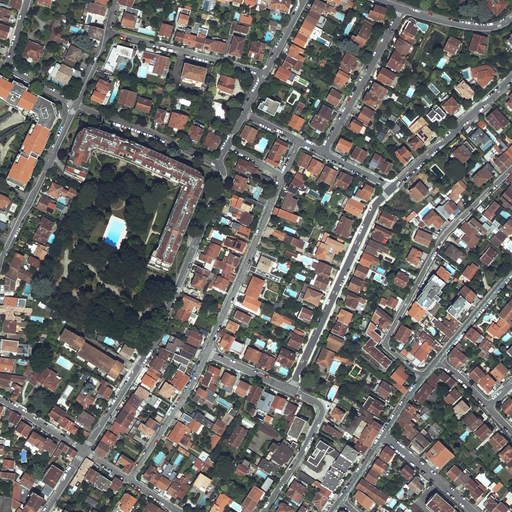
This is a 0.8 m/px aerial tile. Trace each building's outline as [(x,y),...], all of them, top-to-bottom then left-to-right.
[(10,0),(10,5),(8,4),(8,6),(19,10),(21,3),(19,2),(20,0),(10,0)] [(121,0),(120,5),(126,7),(131,8),(132,0),(121,0)] [(272,0),(257,0),(257,4),(257,5),(260,6),(259,9),(265,11),(266,7),(270,9),(271,4),(269,4),(270,0),(272,1),(272,0)] [(271,4),(270,9),(278,11),(279,9),(287,12),(290,2),(284,0),(272,0),(272,1),(270,0),(269,4),(271,4)] [(316,0),(315,0),(311,9),(321,14),(324,9),(331,13),(334,8),(327,4),(325,3),(325,4),(316,0)] [(328,0),(327,4),(334,8),(337,2),(339,3),(340,0),(328,0)] [(354,3),(350,1),(349,0),(340,0),(339,3),(347,6),(347,9),(350,10),(354,3)] [(430,0),(422,9),(428,10),(434,4),(430,0)] [(505,4),(500,0),(481,0),(496,14),(505,4)] [(90,3),(87,12),(103,17),(106,7),(90,3)] [(371,11),(368,16),(372,18),(372,19),(376,21),(376,19),(381,22),(386,10),(376,5),(373,12),(371,11)] [(11,11),(0,7),(0,19),(8,21),(11,11)] [(124,13),(121,25),(134,28),(139,10),(131,8),(126,7),(125,13),(124,13)] [(311,10),(305,20),(315,25),(320,15),(311,10)] [(180,15),(178,23),(188,25),(190,17),(184,15),(183,16),(180,15)] [(253,19),(243,16),(241,15),(239,22),(251,25),(253,19)] [(51,29),(53,30),(53,29),(58,30),(61,21),(59,20),(55,18),(51,29)] [(374,25),(363,18),(361,23),(364,24),(356,38),(353,36),(350,41),(361,48),(372,28),(376,30),(379,25),(375,23),(374,25)] [(416,24),(415,20),(412,18),(409,18),(407,21),(409,22),(400,37),(411,43),(413,41),(414,42),(415,39),(413,38),(417,31),(411,28),(413,25),(415,26),(416,24)] [(233,20),(230,35),(233,36),(234,31),(247,34),(248,28),(248,25),(237,22),(237,21),(233,20)] [(305,21),(298,32),(309,37),(314,26),(305,21)] [(0,24),(0,36),(6,39),(10,27),(0,24)] [(162,24),(159,34),(170,37),(172,27),(162,24)] [(91,26),(88,37),(100,41),(103,30),(97,28),(91,26)] [(53,30),(49,40),(58,44),(59,43),(61,44),(62,42),(64,38),(61,37),(56,34),(57,33),(58,30),(53,29),(53,30)] [(177,32),(175,40),(183,42),(185,34),(186,31),(180,29),(179,33),(177,32)] [(298,33),(294,41),(303,46),(304,43),(305,44),(306,42),(305,41),(307,38),(298,33)] [(185,34),(183,42),(189,44),(189,45),(195,47),(197,37),(185,34)] [(197,37),(195,47),(204,49),(207,39),(199,37),(200,35),(198,34),(197,37)] [(472,35),(467,50),(482,54),(486,39),(472,35)] [(234,37),(230,54),(241,57),(245,40),(234,37)] [(411,43),(400,37),(399,39),(399,40),(393,50),(405,57),(411,46),(410,45),(411,43)] [(207,39),(204,49),(213,51),(215,41),(216,39),(214,38),(213,41),(207,39)] [(449,38),(444,50),(453,54),(459,42),(449,38)] [(226,44),(215,41),(213,51),(224,54),(226,44)] [(252,42),(249,56),(256,58),(255,59),(261,61),(265,45),(261,43),(260,42),(258,41),(257,43),(256,42),(256,43),(252,42)] [(28,42),(22,55),(27,58),(28,56),(33,59),(37,61),(39,57),(41,56),(43,53),(42,51),(41,51),(43,48),(28,42)] [(303,49),(292,44),(289,49),(290,50),(287,55),(297,61),(302,63),(304,58),(300,56),(303,49)] [(136,50),(116,45),(115,48),(112,48),(104,67),(113,70),(118,61),(116,60),(119,54),(131,57),(132,57),(135,55),(136,50)] [(72,46),(66,57),(65,57),(65,58),(66,59),(64,61),(74,66),(81,50),(72,46)] [(151,63),(152,59),(155,60),(152,73),(165,77),(170,58),(144,51),(142,59),(143,61),(151,63)] [(342,63),(339,68),(340,68),(351,75),(356,66),(354,64),(357,59),(347,53),(341,63),(342,63)] [(394,53),(387,65),(398,72),(401,67),(404,69),(408,62),(405,60),(406,59),(394,53)] [(297,61),(288,56),(282,66),(290,70),(291,67),(290,67),(291,65),(294,66),(293,68),(298,71),(302,63),(297,61)] [(62,64),(58,73),(55,72),(53,76),(55,78),(67,84),(74,69),(69,67),(69,68),(62,64)] [(184,64),(178,86),(200,92),(206,70),(184,64)] [(291,72),(280,66),(275,76),(285,82),(290,74),(293,75),(291,77),(298,81),(300,76),(291,72)] [(486,66),(470,70),(472,80),(479,88),(482,88),(490,80),(489,79),(494,75),(486,66)] [(331,86),(341,91),(342,90),(344,86),(342,85),(344,82),(346,83),(351,75),(340,68),(335,76),(336,77),(334,81),(331,86)] [(383,69),(377,79),(393,88),(398,77),(383,69)] [(0,94),(0,95),(0,96),(0,100),(21,112),(22,108),(23,109),(24,107),(30,110),(30,111),(31,111),(29,114),(34,117),(36,124),(37,124),(35,128),(32,126),(20,151),(23,153),(21,156),(18,155),(6,180),(8,181),(22,188),(24,184),(26,185),(27,181),(26,181),(27,179),(28,180),(30,175),(29,175),(30,174),(31,174),(34,167),(35,164),(33,163),(36,159),(38,156),(39,156),(42,151),(39,150),(40,149),(42,150),(44,145),(43,145),(43,143),(45,144),(48,138),(50,133),(49,132),(50,130),(50,131),(54,124),(58,118),(57,114),(55,115),(53,109),(55,108),(54,104),(52,103),(47,100),(42,97),(42,98),(38,96),(37,98),(34,96),(35,94),(32,92),(31,94),(30,95),(25,93),(27,89),(23,87),(23,86),(18,83),(17,83),(13,81),(11,85),(6,83),(7,82),(8,80),(4,78),(3,80),(1,78),(2,77),(0,75),(0,94)] [(218,82),(216,88),(232,93),(234,87),(233,87),(235,80),(222,75),(219,83),(218,82)] [(411,77),(408,82),(415,86),(417,81),(411,77)] [(94,92),(91,99),(101,104),(111,85),(100,79),(97,87),(98,87),(96,93),(94,92)] [(462,81),(455,88),(461,94),(460,95),(463,99),(464,98),(466,100),(474,92),(462,81)] [(386,90),(382,88),(375,84),(372,89),(371,89),(369,92),(381,99),(386,90)] [(332,89),(326,100),(336,106),(342,95),(332,89)] [(122,90),(118,102),(132,107),(136,95),(122,90)] [(367,93),(362,102),(372,107),(377,98),(367,93)] [(141,98),(137,108),(149,112),(152,102),(141,98)] [(260,102),(257,108),(273,116),(276,111),(279,104),(280,103),(275,101),(274,102),(266,98),(265,101),(263,100),(262,102),(260,102)] [(444,102),(441,105),(450,115),(453,112),(454,113),(459,109),(457,108),(459,106),(451,98),(445,103),(444,102)] [(298,105),(293,114),(294,115),(298,117),(305,105),(299,102),(298,105)] [(437,104),(426,114),(427,115),(426,116),(435,125),(446,114),(437,104)] [(323,105),(317,115),(327,121),(332,111),(323,105)] [(364,107),(358,118),(368,124),(374,113),(364,107)] [(496,110),(486,119),(497,130),(499,127),(501,129),(507,122),(496,110)] [(158,111),(155,121),(166,125),(169,114),(158,111)] [(173,113),(169,126),(183,130),(186,117),(173,113)] [(316,114),(309,125),(321,132),(327,121),(317,115),(316,114)] [(294,115),(288,125),(299,131),(305,121),(298,117),(294,115)] [(305,121),(299,131),(303,133),(311,117),(308,115),(305,121)] [(352,125),(350,129),(361,135),(367,124),(356,118),(354,121),(353,120),(351,124),(352,125)] [(482,120),(476,125),(481,130),(486,125),(482,120)] [(394,124),(389,129),(392,132),(394,135),(399,128),(394,124)] [(192,125),(187,136),(198,141),(203,130),(192,125)] [(245,126),(240,137),(251,142),(257,131),(245,126)] [(420,131),(417,135),(423,141),(421,143),(423,145),(429,140),(428,138),(432,134),(425,127),(423,129),(422,127),(419,130),(420,131)] [(173,161),(142,148),(141,148),(140,147),(140,148),(139,148),(136,154),(121,147),(124,142),(124,141),(124,140),(124,139),(123,138),(112,134),(111,134),(110,134),(110,135),(94,129),(93,129),(91,129),(90,129),(89,132),(88,131),(87,130),(86,130),(85,130),(83,130),(82,131),(81,132),(81,134),(81,135),(81,136),(78,135),(76,138),(75,140),(75,141),(73,148),(75,149),(74,151),(72,151),(65,171),(75,175),(74,178),(84,181),(85,176),(85,175),(84,174),(88,163),(87,162),(89,156),(86,155),(90,145),(102,149),(101,151),(118,156),(119,152),(135,159),(134,163),(148,169),(149,167),(155,170),(154,171),(175,180),(175,179),(187,184),(178,207),(176,206),(170,219),(172,220),(164,238),(163,237),(160,245),(158,244),(156,248),(151,258),(149,259),(147,264),(156,268),(157,265),(168,269),(177,247),(174,246),(177,240),(179,241),(193,207),(191,207),(193,203),(195,204),(201,189),(202,184),(199,183),(200,180),(201,180),(202,179),(202,178),(202,177),(201,176),(200,176),(199,176),(196,175),(197,173),(195,171),(191,169),(177,163),(176,165),(173,164),(173,163),(173,162),(173,161)] [(471,141),(475,137),(471,132),(467,136),(471,141)] [(210,133),(204,144),(215,149),(221,138),(210,133)] [(409,144),(408,144),(414,151),(418,147),(419,148),(423,145),(421,143),(416,137),(413,140),(411,142),(409,144)] [(338,143),(335,149),(337,149),(337,150),(346,154),(351,145),(340,139),(340,140),(339,140),(337,143),(338,143)] [(277,140),(271,151),(280,155),(283,150),(285,150),(287,145),(277,140)] [(139,148),(124,142),(121,147),(136,154),(139,148)] [(473,151),(465,142),(459,148),(458,147),(449,154),(460,166),(471,155),(470,154),(473,151)] [(501,157),(498,159),(507,169),(511,163),(511,162),(504,154),(495,145),(494,146),(495,148),(495,149),(498,153),(501,157)] [(511,151),(509,149),(505,145),(503,147),(507,151),(504,154),(511,162),(511,151)] [(356,147),(351,157),(357,160),(356,161),(359,163),(360,162),(362,163),(367,153),(356,147)] [(398,150),(395,153),(397,155),(396,156),(403,164),(409,159),(407,156),(409,154),(402,147),(398,150)] [(278,161),(280,155),(271,151),(268,149),(263,160),(277,167),(279,161),(278,161)] [(478,155),(474,158),(478,162),(479,161),(482,158),(485,155),(480,150),(476,154),(478,155)] [(135,159),(119,152),(118,156),(134,163),(135,159)] [(306,168),(311,157),(302,152),(297,162),(298,163),(298,164),(306,168)] [(381,157),(375,154),(370,165),(375,168),(376,167),(382,170),(381,172),(386,175),(391,165),(384,161),(385,160),(380,158),(381,157)] [(496,161),(494,163),(503,172),(507,169),(498,159),(496,157),(495,159),(496,161)] [(487,163),(482,158),(479,161),(484,167),(487,163)] [(248,162),(239,159),(235,169),(244,173),(247,165),(248,162)] [(323,165),(319,163),(316,162),(317,161),(313,159),(307,171),(311,173),(309,178),(315,181),(323,165)] [(325,166),(319,178),(331,184),(331,183),(339,168),(334,166),(332,170),(325,166)] [(483,168),(472,179),(479,187),(487,180),(488,181),(492,177),(483,168)] [(262,173),(263,171),(258,169),(257,173),(254,179),(265,183),(268,185),(271,186),(274,180),(270,178),(271,177),(262,173)] [(75,175),(65,171),(63,174),(83,184),(84,181),(74,178),(75,175)] [(352,177),(346,174),(346,175),(341,172),(340,173),(338,172),(333,182),(335,184),(346,190),(352,177)] [(236,175),(231,187),(242,192),(244,188),(247,189),(249,185),(245,184),(247,179),(236,175)] [(295,178),(287,191),(294,194),(295,191),(297,192),(299,189),(300,190),(304,184),(300,181),(299,180),(295,178)] [(66,187),(55,181),(54,185),(55,186),(54,189),(51,187),(49,191),(51,192),(49,194),(56,198),(57,195),(59,196),(59,195),(60,196),(61,196),(61,195),(62,195),(62,194),(71,199),(74,200),(77,193),(65,187),(66,187)] [(466,187),(459,181),(451,190),(453,192),(447,198),(453,204),(459,198),(457,196),(466,187)] [(410,192),(409,193),(417,202),(428,192),(420,183),(419,184),(418,184),(415,186),(416,187),(413,189),(412,189),(409,191),(410,192)] [(365,184),(358,198),(366,202),(374,189),(365,184)] [(511,192),(508,189),(500,198),(510,207),(511,204),(511,192)] [(286,198),(282,210),(288,212),(292,214),(298,200),(292,198),(294,194),(287,191),(283,190),(280,196),(286,198)] [(442,192),(434,199),(436,201),(442,196),(443,197),(445,195),(442,192)] [(0,210),(3,212),(4,212),(4,211),(5,211),(5,210),(4,209),(4,208),(6,204),(8,204),(9,202),(7,199),(0,195),(0,210)] [(233,195),(231,200),(232,200),(230,205),(231,205),(248,212),(250,206),(241,202),(243,199),(233,195)] [(54,202),(51,201),(50,202),(42,198),(36,209),(45,213),(48,208),(51,210),(54,202)] [(345,198),(342,207),(345,208),(344,210),(358,216),(364,204),(349,198),(349,200),(345,198)] [(449,204),(444,209),(449,216),(457,208),(453,204),(447,198),(445,199),(449,204)] [(71,199),(66,208),(70,210),(75,200),(74,200),(71,199)] [(265,205),(253,200),(252,203),(251,203),(255,205),(255,206),(263,209),(265,205)] [(433,200),(430,203),(435,209),(438,206),(433,200)] [(231,205),(228,211),(236,214),(237,217),(241,218),(239,222),(248,226),(253,215),(248,212),(231,205)] [(288,212),(282,210),(275,207),(273,213),(278,215),(295,223),(297,218),(299,218),(299,217),(292,214),(288,212)] [(383,211),(378,222),(389,227),(392,219),(393,218),(394,218),(395,217),(383,211)] [(413,211),(404,219),(409,222),(417,215),(413,211)] [(432,211),(422,220),(428,228),(432,224),(437,230),(444,224),(432,211)] [(486,212),(483,216),(499,230),(511,216),(508,213),(499,223),(486,212)] [(488,236),(486,238),(490,241),(499,230),(483,216),(480,220),(492,230),(487,236),(488,236)] [(511,216),(499,230),(506,236),(509,234),(510,234),(511,231),(511,216)] [(342,217),(335,232),(346,238),(348,233),(347,232),(352,222),(342,217)] [(472,218),(467,223),(468,224),(477,232),(483,236),(487,231),(472,218)] [(49,235),(54,225),(43,219),(40,225),(41,225),(47,227),(46,228),(48,229),(46,234),(49,235)] [(231,220),(229,227),(233,228),(234,227),(238,228),(235,233),(245,237),(247,234),(248,235),(250,230),(240,225),(241,224),(231,220)] [(466,222),(460,229),(462,231),(468,224),(467,223),(466,222)] [(431,237),(421,231),(423,228),(422,228),(416,225),(415,224),(413,229),(417,231),(414,236),(413,239),(426,246),(431,237)] [(464,237),(461,240),(471,248),(476,243),(471,239),(474,235),(477,232),(468,224),(462,231),(466,234),(467,235),(465,238),(464,237)] [(37,230),(33,239),(44,244),(49,235),(46,234),(48,229),(46,228),(47,227),(41,225),(38,231),(37,230)] [(267,226),(266,229),(285,237),(284,241),(305,250),(309,243),(306,242),(297,238),(297,239),(286,235),(287,234),(267,226)] [(390,232),(376,226),(371,238),(381,242),(384,237),(390,236),(390,232)] [(499,230),(490,241),(497,248),(506,236),(499,230)] [(330,234),(326,232),(325,234),(321,242),(319,241),(317,246),(319,247),(328,251),(330,247),(334,249),(332,253),(334,254),(337,255),(339,251),(341,252),(344,245),(342,244),(337,242),(328,238),(329,235),(330,234)] [(298,234),(296,238),(297,238),(306,242),(307,237),(298,234)] [(222,243),(212,238),(210,242),(221,247),(222,243)] [(232,241),(230,246),(240,251),(244,243),(238,240),(237,243),(232,241)] [(379,245),(370,241),(365,251),(374,255),(376,250),(382,253),(383,251),(388,254),(390,249),(379,244),(379,245)] [(216,259),(222,262),(226,249),(221,247),(210,242),(208,247),(207,251),(205,250),(203,254),(216,259)] [(47,249),(39,244),(38,247),(33,245),(30,251),(35,253),(33,255),(40,259),(43,260),(45,257),(47,253),(45,253),(47,249)] [(483,255),(479,259),(488,266),(497,255),(489,248),(490,246),(488,244),(481,254),(483,255)] [(466,256),(450,245),(448,248),(449,249),(448,250),(447,250),(444,253),(456,262),(459,257),(463,260),(466,256)] [(328,251),(319,247),(315,256),(331,262),(334,254),(332,253),(328,251)] [(299,252),(288,248),(285,254),(292,257),(293,255),(297,257),(299,252)] [(412,248),(406,260),(416,265),(422,253),(412,248)] [(511,254),(506,249),(503,253),(510,258),(511,255),(511,254)] [(230,254),(226,263),(231,266),(235,267),(241,255),(233,252),(232,255),(230,254)] [(201,253),(199,259),(208,263),(205,269),(211,272),(213,266),(216,259),(203,254),(201,253)] [(249,269),(255,272),(279,282),(281,278),(269,273),(274,262),(276,263),(277,259),(263,253),(256,268),(251,265),(249,269)] [(364,253),(358,266),(365,268),(366,266),(368,267),(370,263),(372,260),(376,261),(376,262),(377,259),(364,253)] [(15,254),(9,267),(16,271),(23,258),(15,254)] [(31,257),(27,263),(41,270),(44,264),(31,257)] [(216,259),(213,266),(228,272),(231,266),(226,263),(222,262),(216,259)] [(330,267),(320,262),(319,265),(314,262),(312,266),(317,269),(316,272),(328,278),(330,272),(328,271),(330,267)] [(467,266),(461,275),(469,280),(478,268),(472,264),(469,267),(467,266)] [(194,280),(191,286),(195,288),(196,287),(202,289),(206,278),(211,280),(214,273),(211,272),(205,269),(198,266),(192,279),(194,280)] [(358,266),(354,274),(363,279),(368,270),(365,268),(358,266)] [(439,271),(435,277),(444,284),(451,275),(441,266),(438,270),(439,271)] [(16,271),(9,267),(5,276),(6,277),(14,282),(15,281),(17,277),(30,284),(31,283),(34,285),(35,282),(30,279),(22,274),(16,271)] [(398,272),(394,281),(403,287),(408,278),(407,277),(410,273),(401,268),(399,273),(398,272)] [(223,271),(221,276),(229,280),(233,282),(235,276),(231,275),(228,273),(223,271)] [(221,276),(214,273),(211,280),(209,285),(212,286),(213,285),(224,290),(229,280),(221,276)] [(318,275),(314,286),(325,291),(329,280),(318,275)] [(430,314),(432,315),(440,306),(440,305),(437,302),(435,305),(431,301),(432,300),(432,301),(435,298),(433,297),(444,284),(435,277),(434,276),(427,284),(428,285),(422,293),(423,294),(416,302),(426,310),(427,311),(430,314)] [(14,282),(6,277),(4,290),(6,291),(5,296),(13,297),(15,281),(14,282)] [(253,277),(245,294),(246,294),(256,299),(263,282),(253,277)] [(291,277),(283,293),(286,295),(288,296),(297,280),(291,277)] [(362,282),(353,277),(348,288),(359,293),(360,291),(361,291),(366,282),(362,281),(362,282)] [(455,278),(448,287),(451,290),(458,280),(455,278)] [(465,286),(458,295),(460,296),(467,303),(471,298),(472,299),(476,295),(465,286)] [(308,289),(303,299),(318,306),(323,295),(308,289)] [(286,295),(283,293),(275,311),(278,312),(286,295)] [(360,298),(349,293),(345,300),(346,300),(345,304),(355,309),(358,302),(360,303),(362,299),(360,298)] [(246,294),(242,305),(251,309),(254,301),(257,303),(259,300),(256,299),(246,294)] [(184,301),(181,307),(191,312),(194,305),(199,308),(201,302),(185,295),(182,300),(184,301)] [(5,296),(3,305),(14,307),(16,298),(13,297),(5,296)] [(460,296),(447,312),(462,324),(468,316),(464,313),(471,305),(467,303),(460,296)] [(391,297),(388,304),(394,308),(398,301),(391,297)] [(382,298),(379,303),(385,306),(387,300),(382,298)] [(426,310),(416,302),(412,306),(414,307),(408,313),(417,321),(426,310)] [(14,307),(3,305),(3,306),(0,306),(0,311),(5,312),(5,315),(6,315),(6,321),(21,322),(21,318),(14,317),(10,315),(11,311),(31,313),(32,308),(23,307),(14,307)] [(511,308),(508,305),(498,316),(502,319),(510,326),(511,325),(508,322),(511,317),(511,308)] [(180,307),(175,316),(186,321),(191,312),(181,307),(180,307)] [(302,307),(297,318),(309,324),(314,313),(302,307)] [(376,307),(374,312),(382,319),(388,324),(390,325),(392,320),(376,307)] [(340,315),(337,321),(346,325),(351,314),(341,309),(338,315),(340,315)] [(236,310),(233,317),(242,321),(241,325),(246,328),(251,317),(252,318),(254,315),(248,312),(246,315),(236,310)] [(283,316),(274,312),(270,320),(279,324),(281,321),(291,325),(293,320),(283,315),(283,316)] [(374,312),(369,322),(374,325),(376,323),(377,324),(379,322),(382,319),(374,312)] [(439,317),(437,320),(453,334),(462,324),(447,312),(446,313),(447,314),(446,314),(452,319),(449,323),(448,321),(446,323),(439,317)] [(453,334),(437,320),(432,315),(430,314),(428,316),(426,318),(446,335),(443,339),(446,342),(453,334)] [(382,319),(379,322),(381,324),(379,325),(384,329),(388,324),(382,319)] [(510,326),(502,319),(497,326),(496,326),(495,328),(492,326),(487,331),(490,334),(495,337),(495,336),(498,338),(503,333),(504,333),(506,331),(510,326)] [(229,320),(226,328),(234,332),(238,324),(229,320)] [(6,321),(4,321),(3,333),(7,333),(7,338),(27,340),(28,335),(24,334),(25,333),(18,333),(18,334),(14,334),(15,325),(19,326),(19,327),(25,327),(25,323),(21,322),(6,321)] [(333,326),(330,334),(336,337),(337,334),(342,336),(347,325),(346,325),(337,321),(335,326),(333,326)] [(369,322),(365,332),(376,342),(380,338),(378,336),(372,331),(375,326),(374,325),(369,322)] [(402,326),(395,338),(404,344),(411,331),(402,326)] [(111,360),(81,341),(83,339),(82,337),(79,335),(78,336),(72,332),(71,333),(64,328),(58,337),(68,343),(76,348),(77,349),(75,353),(78,355),(86,360),(88,362),(96,366),(99,368),(106,373),(109,374),(108,375),(114,379),(123,365),(115,360),(114,361),(113,363),(110,361),(111,360)] [(189,337),(187,341),(198,346),(201,341),(199,341),(202,334),(192,329),(191,330),(188,328),(185,335),(189,337)] [(484,338),(471,328),(464,337),(474,344),(476,342),(475,341),(478,337),(482,340),(477,347),(481,350),(486,354),(489,356),(490,357),(491,355),(487,352),(493,345),(489,341),(486,339),(484,338)] [(293,333),(290,331),(288,334),(292,335),(288,345),(298,349),(303,338),(293,334),(293,333)] [(255,332),(253,335),(267,342),(269,338),(255,332)] [(369,341),(362,348),(385,368),(391,362),(373,346),(376,342),(365,332),(364,333),(363,336),(369,341)] [(434,342),(422,332),(419,337),(422,339),(432,348),(438,353),(441,349),(438,347),(440,344),(435,340),(434,342)] [(225,333),(218,348),(220,351),(223,352),(225,348),(230,350),(230,349),(234,341),(235,338),(225,333)] [(329,341),(326,347),(338,352),(343,340),(336,337),(330,334),(327,340),(329,341)] [(171,352),(174,353),(177,346),(183,349),(180,354),(191,359),(196,349),(183,343),(184,341),(173,336),(169,344),(170,345),(168,348),(169,349),(168,350),(171,352)] [(422,339),(420,342),(424,345),(422,347),(428,353),(432,348),(422,339)] [(2,340),(1,349),(6,350),(6,351),(17,352),(18,347),(18,342),(2,340)] [(30,352),(29,358),(31,358),(36,358),(41,348),(44,342),(40,342),(37,341),(35,341),(35,345),(34,345),(33,349),(32,349),(31,352),(30,352)] [(234,341),(230,349),(237,352),(237,353),(241,355),(245,346),(234,341)] [(414,347),(409,353),(420,362),(428,353),(422,347),(416,342),(413,346),(414,347)] [(459,343),(456,345),(460,352),(464,349),(459,343)] [(49,353),(52,348),(47,344),(44,350),(49,353)] [(133,350),(124,345),(122,349),(119,347),(117,351),(119,353),(128,358),(133,350)] [(160,351),(158,356),(165,360),(170,363),(172,359),(174,353),(171,352),(168,350),(160,347),(159,351),(160,351)] [(249,347),(244,357),(254,362),(259,352),(249,347)] [(274,362),(272,368),(273,368),(274,369),(276,369),(277,368),(279,367),(280,364),(285,366),(285,365),(290,367),(295,355),(282,348),(275,363),(274,362)] [(323,348),(317,363),(328,368),(335,353),(323,348)] [(454,349),(447,357),(448,360),(459,368),(466,358),(454,349)] [(357,350),(356,352),(377,370),(378,369),(357,350)] [(180,363),(178,369),(184,373),(190,360),(174,353),(172,359),(180,363)] [(263,354),(259,364),(270,369),(274,359),(267,355),(268,354),(265,353),(264,354),(263,354)] [(165,360),(158,356),(156,354),(149,365),(151,366),(148,370),(158,376),(161,373),(158,371),(165,360)] [(0,357),(0,370),(12,372),(13,359),(8,359),(9,355),(2,355),(1,358),(0,357)] [(31,358),(23,376),(28,377),(31,369),(36,358),(31,358)] [(503,364),(493,374),(500,382),(504,378),(503,377),(509,371),(503,364)] [(478,382),(485,375),(475,365),(468,372),(478,382)] [(210,366),(203,383),(208,386),(207,388),(211,390),(214,392),(218,387),(211,382),(212,378),(215,379),(217,374),(218,375),(220,370),(210,366)] [(58,374),(46,367),(42,375),(36,371),(34,375),(35,376),(31,382),(36,386),(39,381),(49,387),(50,387),(51,385),(56,388),(60,380),(56,378),(58,374)] [(400,367),(391,377),(396,381),(393,385),(404,394),(407,391),(400,385),(408,376),(403,372),(404,370),(400,367)] [(36,371),(31,369),(28,377),(26,379),(31,382),(35,376),(34,375),(36,371)] [(158,376),(148,370),(141,381),(151,387),(155,380),(159,383),(162,379),(158,376)] [(180,370),(172,381),(168,379),(167,382),(176,388),(180,391),(190,376),(184,373),(180,370)] [(224,372),(220,381),(232,387),(236,377),(224,372)] [(434,373),(422,388),(431,395),(439,386),(437,384),(441,379),(452,388),(457,383),(443,372),(439,377),(434,373)] [(0,373),(0,382),(8,385),(10,381),(25,382),(26,379),(28,377),(23,376),(0,373)] [(330,374),(327,380),(333,383),(336,377),(330,374)] [(489,376),(480,384),(488,393),(493,389),(491,387),(496,383),(489,376)] [(103,383),(98,392),(108,398),(113,390),(107,386),(109,383),(103,379),(101,382),(103,383)] [(240,380),(236,391),(245,396),(250,385),(240,380)] [(392,386),(384,380),(381,384),(376,392),(385,398),(392,386)] [(166,381),(159,392),(168,397),(171,393),(172,394),(176,388),(167,382),(166,381)] [(15,389),(11,398),(16,402),(22,388),(14,383),(12,387),(15,389)] [(254,385),(248,399),(257,403),(263,389),(254,385)] [(205,392),(199,388),(196,393),(197,393),(205,399),(210,402),(213,404),(219,395),(211,390),(207,388),(205,392)] [(422,388),(419,391),(428,399),(431,395),(422,388)] [(136,389),(133,393),(146,401),(153,406),(154,403),(147,398),(148,396),(136,389)] [(456,390),(446,400),(452,407),(462,397),(456,390)] [(276,397),(265,391),(263,395),(267,398),(266,401),(261,399),(258,407),(269,412),(276,397)] [(419,391),(414,397),(423,405),(428,399),(419,391)] [(80,393),(76,398),(81,401),(78,406),(83,410),(87,405),(91,407),(93,404),(92,404),(95,399),(88,394),(86,397),(83,395),(80,393)] [(133,393),(127,403),(136,409),(138,410),(139,408),(138,407),(141,401),(144,404),(146,401),(133,393)] [(205,399),(197,393),(193,399),(202,405),(203,403),(207,406),(208,404),(210,402),(205,399)] [(287,400),(277,395),(272,408),(275,409),(276,407),(282,410),(286,402),(287,400)] [(370,411),(369,412),(375,416),(376,414),(378,416),(385,405),(370,396),(363,406),(370,411)] [(511,400),(511,399),(502,407),(504,410),(503,411),(506,414),(507,413),(509,416),(511,413),(511,400)] [(463,401),(455,409),(462,416),(470,409),(463,401)] [(127,403),(122,410),(133,417),(136,413),(134,412),(136,409),(127,403)] [(285,411),(285,412),(290,415),(288,418),(293,420),(289,428),(292,429),(297,417),(296,416),(299,407),(289,403),(285,411)] [(409,403),(405,409),(413,415),(415,417),(419,419),(419,420),(421,418),(421,416),(416,413),(417,410),(416,409),(417,408),(414,406),(413,406),(409,403)] [(60,408),(57,406),(57,405),(56,404),(50,414),(56,419),(55,420),(60,423),(67,412),(60,408)] [(13,412),(8,408),(5,419),(8,421),(8,423),(9,424),(13,412)] [(336,408),(332,415),(340,421),(345,414),(336,408)] [(430,410),(426,414),(430,417),(436,412),(432,408),(430,410)] [(405,409),(400,418),(413,427),(414,425),(409,421),(413,415),(405,409)] [(83,410),(77,420),(86,426),(88,423),(91,425),(95,418),(83,410)] [(122,410),(112,426),(120,431),(123,433),(133,417),(122,410)] [(213,426),(211,430),(221,437),(228,426),(217,419),(214,424),(200,415),(202,412),(198,410),(197,413),(194,411),(192,414),(187,411),(185,414),(206,427),(208,423),(213,426)] [(368,416),(365,421),(370,425),(380,431),(383,426),(372,419),(375,416),(369,412),(366,410),(364,413),(368,416)] [(16,425),(21,417),(13,412),(9,424),(9,426),(11,428),(14,423),(16,425)] [(190,424),(187,427),(191,429),(195,432),(201,424),(185,414),(184,413),(181,418),(190,424)] [(224,417),(222,421),(228,425),(231,421),(234,417),(231,415),(228,413),(225,418),(224,417)] [(67,414),(65,417),(72,422),(75,418),(67,414)] [(156,414),(153,419),(159,424),(163,418),(156,414)] [(292,429),(290,433),(298,437),(306,418),(299,414),(297,417),(292,429)] [(473,415),(465,422),(474,431),(483,422),(475,414),(474,415),(473,415)] [(348,429),(346,432),(352,435),(362,420),(356,416),(348,429)] [(65,417),(60,425),(74,434),(78,429),(73,426),(75,423),(72,422),(65,417)] [(150,417),(145,425),(155,431),(159,424),(153,419),(150,417)] [(400,418),(397,423),(406,429),(407,430),(409,431),(407,433),(406,432),(404,434),(413,441),(421,433),(414,427),(413,427),(400,418)] [(21,421),(16,430),(26,437),(32,428),(21,421)] [(179,421),(173,430),(189,441),(191,438),(185,434),(187,432),(189,433),(191,429),(187,427),(179,421)] [(140,422),(135,429),(151,438),(155,431),(145,425),(140,422)] [(264,423),(263,423),(259,429),(260,429),(263,430),(263,431),(266,432),(266,433),(269,434),(268,435),(278,438),(280,434),(277,431),(272,429),(264,423)] [(328,424),(325,430),(336,437),(340,439),(345,431),(339,427),(337,430),(328,424)] [(437,424),(433,427),(439,433),(443,430),(437,424)] [(247,431),(238,425),(227,442),(236,447),(247,431)] [(362,437),(360,441),(369,447),(380,431),(370,425),(368,428),(367,427),(361,437),(362,437)] [(108,430),(101,441),(111,447),(117,436),(120,431),(112,426),(109,431),(108,430)] [(485,426),(477,434),(484,441),(493,432),(489,429),(488,430),(485,426)] [(189,441),(173,430),(168,438),(178,444),(179,442),(186,446),(187,445),(189,441)] [(439,435),(436,438),(439,441),(447,433),(444,430),(439,435)] [(42,438),(32,431),(24,445),(27,447),(28,446),(30,443),(33,445),(32,446),(33,446),(33,447),(33,448),(32,449),(31,449),(31,448),(32,452),(34,451),(37,453),(38,451),(46,439),(43,437),(42,438)] [(498,434),(490,442),(501,453),(510,444),(500,434),(500,435),(498,434)] [(217,435),(211,443),(216,446),(221,438),(217,435)] [(420,449),(423,452),(430,444),(423,437),(416,444),(421,448),(420,449)] [(46,439),(38,451),(42,454),(45,450),(44,449),(45,447),(52,452),(57,445),(51,442),(51,440),(47,438),(46,439)] [(291,445),(284,439),(282,443),(275,444),(271,451),(265,459),(277,467),(279,468),(283,463),(287,462),(286,458),(289,453),(293,452),(295,449),(291,445)] [(167,440),(165,443),(172,447),(173,448),(174,446),(172,445),(173,443),(167,440)] [(311,456),(308,461),(318,467),(321,462),(327,452),(331,446),(321,440),(318,445),(322,448),(315,459),(311,456)] [(101,441),(94,451),(106,459),(113,448),(111,447),(101,441)] [(360,441),(355,449),(360,452),(364,455),(369,447),(360,441)] [(77,453),(61,442),(49,461),(51,462),(55,456),(57,458),(63,450),(66,452),(65,452),(68,454),(65,459),(69,461),(68,463),(70,464),(77,453)] [(234,451),(236,447),(227,442),(225,445),(234,451)] [(165,443),(162,447),(168,451),(169,450),(170,449),(171,450),(172,447),(165,443)] [(440,443),(428,456),(432,460),(434,458),(438,462),(436,464),(441,468),(453,455),(440,443)] [(348,445),(343,454),(354,462),(360,452),(355,449),(348,445)] [(339,460),(323,485),(332,491),(334,492),(354,462),(343,454),(331,446),(327,452),(339,460)] [(177,450),(188,457),(190,453),(179,447),(177,450)] [(394,452),(385,447),(379,457),(380,457),(378,459),(386,464),(388,461),(388,462),(394,452)] [(511,448),(511,447),(501,456),(508,464),(511,459),(511,448)] [(122,454),(117,461),(126,466),(123,470),(128,473),(135,462),(122,454)] [(213,472),(217,465),(210,460),(212,456),(210,454),(205,463),(203,467),(206,469),(206,468),(213,472)] [(86,458),(79,470),(80,471),(76,477),(78,478),(76,481),(74,479),(70,485),(74,487),(78,481),(81,483),(84,477),(90,469),(93,463),(86,458)] [(205,463),(198,458),(194,465),(201,470),(203,467),(205,463)] [(264,458),(258,467),(271,475),(277,467),(265,459),(264,458)] [(3,460),(3,468),(13,469),(14,461),(3,460)] [(238,463),(233,472),(236,473),(237,472),(245,477),(246,474),(247,474),(248,474),(249,474),(250,473),(251,472),(250,471),(250,470),(249,469),(252,464),(245,460),(242,465),(238,463)] [(373,464),(371,467),(372,468),(380,474),(380,473),(383,475),(388,467),(385,466),(386,465),(378,460),(374,465),(373,464)] [(308,461),(306,464),(319,472),(324,464),(321,462),(318,467),(308,461)] [(167,466),(163,472),(166,474),(172,465),(169,463),(167,466)] [(63,472),(52,465),(41,482),(53,489),(63,472)] [(148,478),(147,480),(151,482),(152,481),(156,483),(162,474),(163,472),(167,466),(165,465),(159,473),(157,476),(154,474),(148,470),(148,469),(146,472),(144,475),(148,478)] [(151,465),(148,470),(154,474),(157,469),(151,465)] [(406,465),(400,471),(408,478),(414,472),(406,465)] [(463,473),(455,466),(447,474),(455,481),(463,473)] [(200,473),(193,485),(205,492),(212,480),(202,474),(206,469),(203,467),(201,470),(200,472),(199,472),(200,473)] [(90,469),(84,477),(94,483),(99,475),(90,469)] [(470,472),(466,469),(463,473),(455,481),(461,486),(463,484),(469,477),(470,475),(470,472)] [(371,470),(365,479),(373,484),(379,475),(371,470)] [(302,471),(297,477),(299,479),(308,485),(311,486),(314,484),(316,481),(302,471)] [(1,472),(1,476),(13,477),(13,480),(11,479),(10,485),(13,485),(14,481),(15,474),(12,473),(7,473),(1,472)] [(163,472),(162,474),(171,480),(173,478),(166,474),(163,472)] [(25,474),(20,482),(29,488),(34,480),(25,474)] [(163,489),(160,494),(163,496),(166,491),(165,490),(171,480),(162,474),(156,483),(155,484),(163,489)] [(99,475),(94,483),(97,485),(96,487),(101,491),(102,489),(106,491),(108,487),(111,483),(99,475)] [(415,477),(408,486),(411,488),(408,491),(412,494),(414,492),(416,493),(415,494),(417,496),(420,493),(419,491),(424,485),(420,482),(419,483),(418,482),(419,481),(419,480),(420,479),(419,478),(418,477),(417,476),(416,476),(415,477)] [(111,483),(108,487),(118,493),(123,483),(114,477),(111,483)] [(180,481),(175,477),(173,481),(174,482),(172,485),(168,492),(174,496),(186,478),(183,477),(180,481)] [(189,486),(186,484),(188,478),(186,477),(186,478),(174,496),(181,500),(189,486)] [(472,479),(469,477),(463,484),(465,486),(466,485),(472,479)] [(295,481),(290,488),(301,495),(308,485),(299,479),(297,482),(295,481)] [(362,479),(355,488),(358,490),(380,504),(382,506),(388,497),(362,479)] [(475,482),(472,479),(466,485),(467,487),(468,487),(469,486),(470,487),(468,489),(473,493),(479,486),(475,482)] [(13,485),(12,497),(19,502),(21,485),(14,481),(13,485)] [(316,481),(314,484),(322,489),(320,493),(328,498),(332,491),(323,485),(317,481),(316,481)] [(259,489),(255,486),(248,496),(258,502),(261,497),(263,498),(266,493),(259,489)] [(480,487),(479,486),(473,493),(471,495),(477,501),(484,493),(479,488),(480,487)] [(290,488),(286,495),(297,502),(301,495),(290,488)] [(358,490),(354,496),(358,499),(357,501),(368,508),(369,507),(375,511),(379,506),(380,504),(358,490)] [(509,491),(499,502),(501,503),(511,492),(509,491)] [(218,511),(221,511),(228,502),(240,510),(242,507),(241,506),(221,492),(209,511),(217,511),(218,511)] [(320,492),(314,502),(317,504),(316,505),(322,509),(329,498),(328,498),(320,493),(320,492)] [(128,511),(136,500),(126,493),(117,507),(124,511),(128,511)] [(34,494),(26,506),(34,511),(36,511),(44,500),(34,494)] [(435,494),(425,505),(433,511),(452,511),(454,510),(435,494)] [(88,496),(84,501),(91,506),(95,509),(99,503),(88,496)] [(258,502),(248,496),(241,506),(242,507),(250,511),(253,511),(255,509),(254,508),(258,502)] [(34,511),(26,506),(24,508),(22,507),(24,505),(19,502),(12,497),(11,504),(18,509),(16,511),(34,511)] [(491,497),(484,505),(491,511),(492,511),(499,505),(491,497)] [(163,511),(149,502),(143,511),(163,511)] [(280,505),(275,511),(291,511),(293,510),(282,503),(281,502),(280,505)] [(303,503),(297,511),(304,511),(307,509),(308,510),(310,507),(303,503)] [(499,505),(492,511),(510,511),(501,503),(499,505)]
